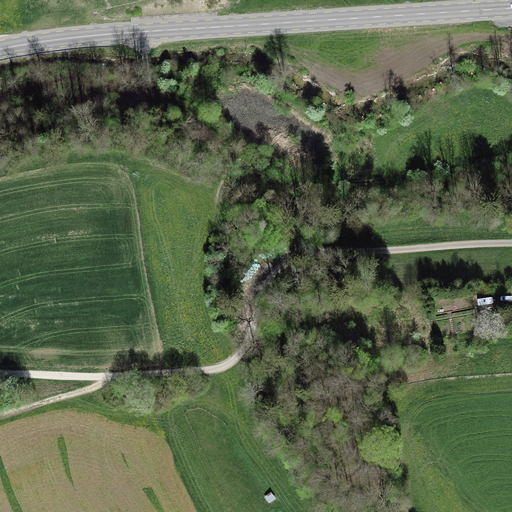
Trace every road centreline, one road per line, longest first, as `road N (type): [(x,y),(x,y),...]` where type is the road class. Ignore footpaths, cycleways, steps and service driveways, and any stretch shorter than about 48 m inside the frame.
road 1 (track): [(511,243),(301,255),(271,275),(244,346),(209,370),(93,378),(0,373)]
road 2 (primary): [(0,49),(141,31),(511,8)]
road 3 (track): [(141,31),(146,96),(260,177),(351,187),(430,174)]
road 4 (track): [(246,343),(220,337),(207,307),(219,186),(234,155)]
road 5 (track): [(146,96),(77,82),(0,95)]
road 6 (track): [(0,414),(116,376)]
